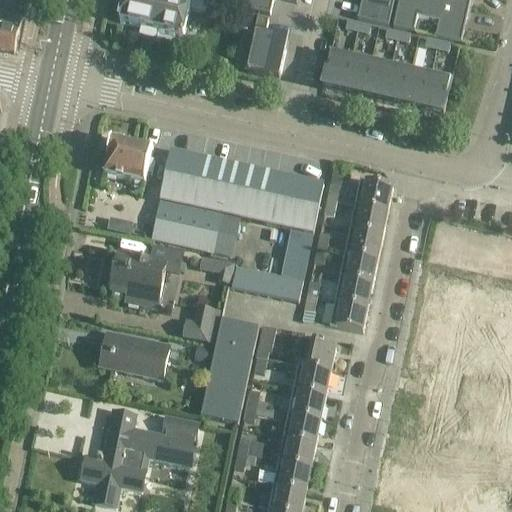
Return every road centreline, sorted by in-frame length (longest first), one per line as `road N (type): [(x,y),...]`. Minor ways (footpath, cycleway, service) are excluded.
road 1 (residential): [(348,511),(416,163)]
road 2 (residential): [(287,134),(48,84)]
road 3 (secondary): [(12,264),(48,84)]
road 4 (residential): [(3,511),(37,340)]
road 5 (residential): [(316,0),(287,134)]
road 6 (residential): [(37,340),(55,207)]
road 7 (residential): [(416,163),(287,134)]
road 8 (residential): [(478,176),(511,49)]
